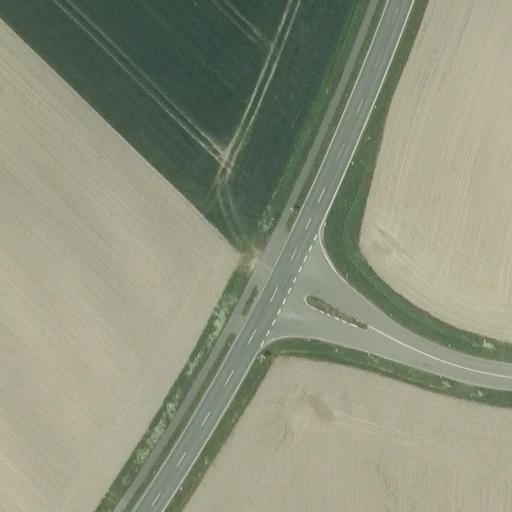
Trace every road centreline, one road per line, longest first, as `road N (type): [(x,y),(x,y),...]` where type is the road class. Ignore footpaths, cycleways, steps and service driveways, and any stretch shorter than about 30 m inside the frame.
road 1 (tertiary): [(279,283),(401,0)]
road 2 (tertiary): [(148,511),(279,283)]
road 3 (tertiary): [(279,283),(427,356),(511,379)]
